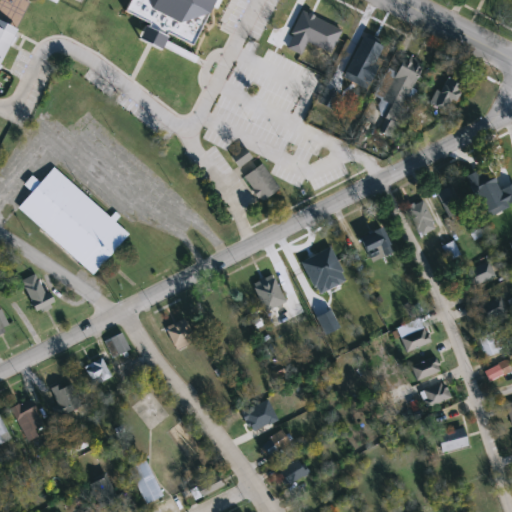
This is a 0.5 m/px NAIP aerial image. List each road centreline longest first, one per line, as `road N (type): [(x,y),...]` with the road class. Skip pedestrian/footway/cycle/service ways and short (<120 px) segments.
road 1 (residential): [(511,112),(0,372)]
road 2 (residential): [(0,237),(114,314),(267,511)]
road 3 (residential): [(380,183),(458,348),(511,511)]
